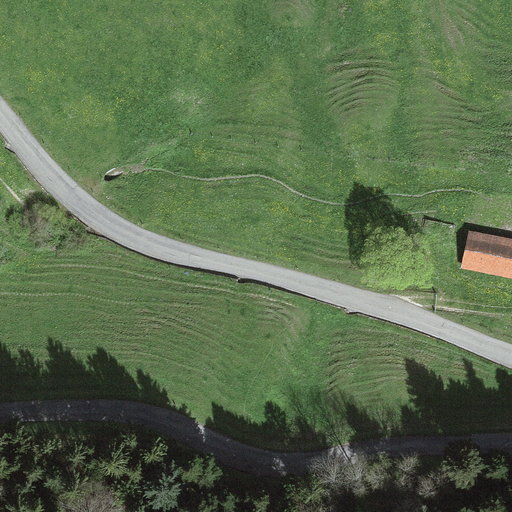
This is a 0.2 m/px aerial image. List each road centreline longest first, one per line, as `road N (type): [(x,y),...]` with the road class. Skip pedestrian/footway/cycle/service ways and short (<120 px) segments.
road 1 (tertiary): [(0,112),(105,223),(341,292),(511,353)]
road 2 (tertiary): [(511,443),(373,448),(282,466),(146,414),(0,417)]
